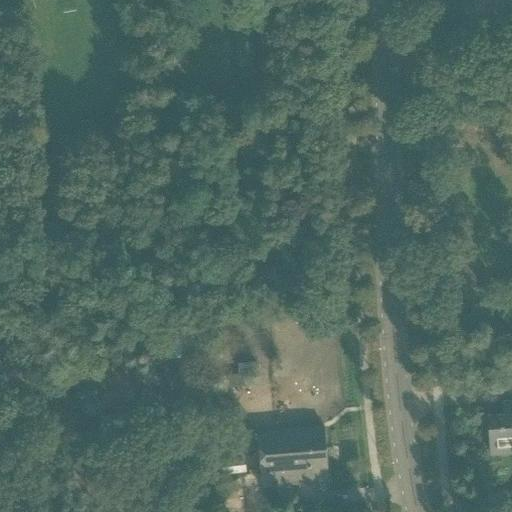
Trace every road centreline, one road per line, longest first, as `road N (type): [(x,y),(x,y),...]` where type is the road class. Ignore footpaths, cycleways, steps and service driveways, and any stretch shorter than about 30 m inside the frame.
road 1 (secondary): [(417,511),(392,321),(384,0)]
road 2 (unclassified): [(123,511),(0,355)]
